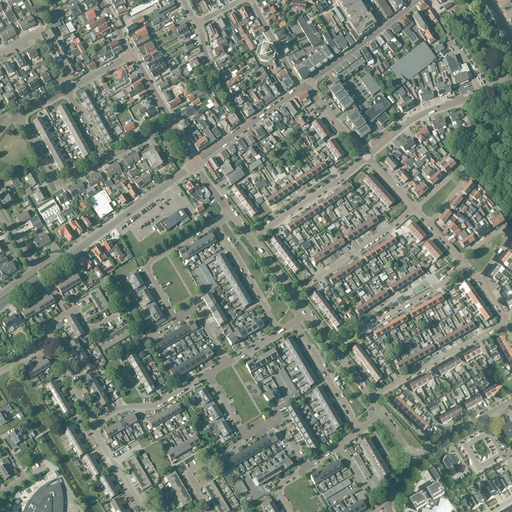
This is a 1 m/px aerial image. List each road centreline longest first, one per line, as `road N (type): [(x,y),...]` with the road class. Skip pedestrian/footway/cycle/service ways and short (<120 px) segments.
road 1 (residential): [(366,156),(416,116),(511,77)]
road 2 (secondary): [(65,258),(194,164)]
road 3 (residential): [(370,400),(506,323)]
road 4 (residential): [(291,294),(413,209)]
road 5 (residential): [(250,240),(366,156)]
road 6 (residential): [(175,319),(146,265),(215,222)]
road 7 (residential): [(18,116),(58,186),(104,160)]
road 8 (residential): [(349,335),(463,266)]
road 9 (residential): [(349,335),(457,258)]
road 10 (residential): [(278,333),(215,222)]
road 11 (residential): [(93,424),(208,373)]
road 12 (residential): [(427,225),(462,176),(450,175),(413,209)]
road 13 (residential): [(357,429),(294,324)]
